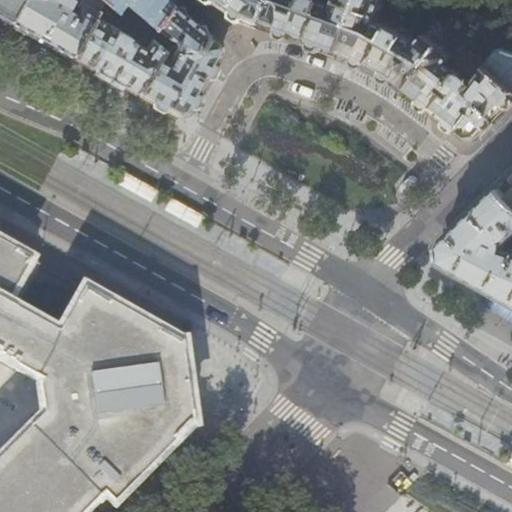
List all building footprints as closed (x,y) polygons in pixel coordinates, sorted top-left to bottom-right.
[(0,0),(0,14),(9,19),(18,0),(0,0)] [(18,0),(9,19),(39,36),(70,54),(98,0),(18,0)] [(133,38),(127,34),(97,16),(102,7),(122,18),(124,15),(105,0),(98,0),(70,54),(100,70),(135,90),(160,45),(149,36),(141,45),(132,40),(133,38)] [(173,0),(105,0),(124,15),(145,32),(171,2),(173,0)] [(272,0),(213,0),(215,1),(220,1),(248,20),(264,25),(272,0)] [(341,54),(362,0),(338,0),(337,4),(326,1),(325,0),(272,0),(264,25),(341,54)] [(446,27),(440,22),(422,42),(396,22),(380,16),(385,0),(362,0),(341,54),(358,61),(393,80),(407,91),(452,35),(446,27)] [(221,49),(219,41),(203,29),(201,22),(194,21),(182,11),(180,4),(173,3),(171,2),(145,32),(149,36),(160,45),(135,90),(176,114),(186,111),(202,83),(221,49)] [(511,32),(420,6),(440,22),(446,27),(465,46),(491,68),(511,86),(511,32)] [(0,14),(0,28),(2,30),(9,19),(0,14)] [(511,106),(511,86),(491,68),(478,85),(471,77),(463,74),(451,65),(465,46),(452,35),(407,91),(431,109),(469,138),(479,138),(499,119),(511,106)] [(117,186),(150,204),(156,192),(123,174),(117,186)] [(476,284),(488,291),(511,303),(511,205),(506,199),(497,190),(472,216),(439,248),(441,264),(476,284)] [(163,211),(196,229),(202,217),(170,199),(163,211)] [(0,361),(42,385),(40,389),(38,390),(41,420),(33,428),(31,428),(0,458),(0,511),(87,511),(105,495),(113,505),(191,426),(194,425),(182,342),(180,343),(82,287),(57,332),(14,308),(39,263),(0,241),(0,361)] [(511,322),(511,303),(488,291),(481,305),(511,322)]
